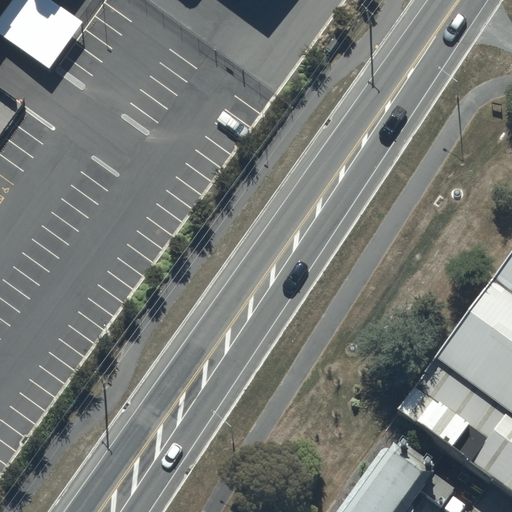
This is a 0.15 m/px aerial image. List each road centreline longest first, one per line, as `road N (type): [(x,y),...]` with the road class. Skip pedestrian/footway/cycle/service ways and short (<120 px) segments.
road 1 (secondary): [(100,511),(463,0)]
road 2 (unknown): [(0,381),(276,0)]
road 3 (unknown): [(0,224),(161,0)]
